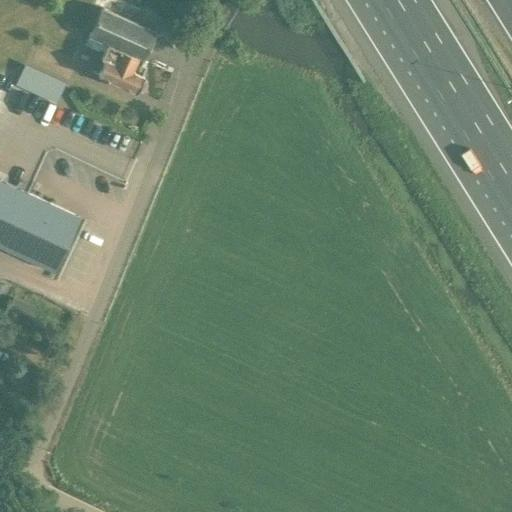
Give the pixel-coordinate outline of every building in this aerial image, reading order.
[(92,31),(145,53),(154,32),(102,8),(92,31)] [(145,53),(92,31),(86,46),(99,51),(99,50),(105,52),(102,58),(105,59),(99,75),(138,93),(140,90),(143,91),(147,83),(143,81),(145,78),(143,77),(147,68),(140,65),(145,53)] [(22,66),(14,84),(34,93),(42,75),(22,66)] [(0,180),(0,246),(54,272),(79,218),(0,180)] [(15,299),(9,310),(28,318),(33,307),(15,299)]
